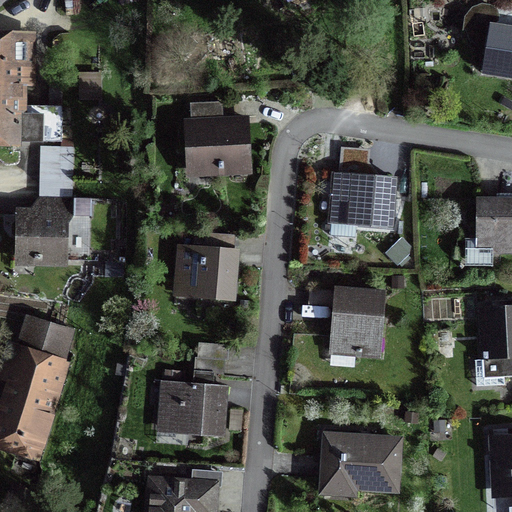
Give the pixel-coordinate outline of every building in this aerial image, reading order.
[(481,73),(511,77),(511,32),(488,29),(481,73)] [(0,41),(0,142),(19,143),(20,80),(32,80),(32,59),(31,59),(31,42),(0,41)] [(193,172),(243,170),(240,125),(190,127),(193,172)] [(70,151),(39,151),(39,201),(70,202),(70,151)] [(393,181),(392,181),(333,176),(329,218),(356,220),(356,226),(389,229),(393,181)] [(511,250),(511,204),(476,204),(476,243),(486,243),(486,251),(511,250)] [(64,217),(18,216),(17,256),(33,256),(32,261),(79,262),(80,237),(63,237),(64,217)] [(196,298),(228,300),(232,253),(180,248),(176,286),(197,288),(196,298)] [(409,266),(409,255),(393,254),(392,265),(409,266)] [(380,323),(382,295),(334,291),(331,325),(332,325),(330,349),(354,351),(353,356),(378,357),(380,323)] [(511,307),(479,309),(482,362),(474,362),(475,388),(503,386),(502,378),(511,377),(511,307)] [(197,344),(196,359),(223,361),(226,361),(227,347),(197,344)] [(0,417),(0,445),(27,454),(56,360),(21,349),(0,417)] [(194,359),(192,374),(222,376),(223,361),(196,359),(194,359)] [(220,437),(224,389),(162,384),(159,427),(187,429),(187,434),(220,437)] [(511,435),(489,437),(492,489),(511,488),(511,435)] [(397,442),(325,437),(322,486),(394,491),(397,442)] [(196,511),(197,505),(211,506),(213,487),(151,483),(148,511),(196,511)] [(25,491),(11,486),(7,498),(21,503),(25,491)]
